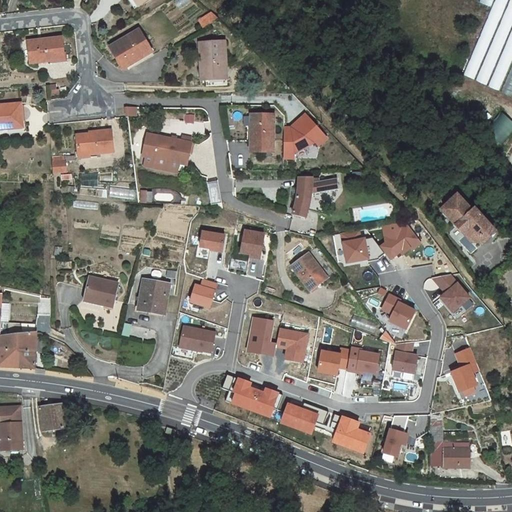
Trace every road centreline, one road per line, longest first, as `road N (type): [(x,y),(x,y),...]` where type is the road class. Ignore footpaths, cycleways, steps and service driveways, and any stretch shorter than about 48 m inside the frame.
road 1 (track): [(511,331),(436,229),(215,0)]
road 2 (residential): [(0,23),(81,22),(86,102),(209,104),(225,194),(280,221)]
road 3 (secondary): [(511,496),(383,488),(174,412)]
road 4 (residential): [(227,369),(354,414),(422,406),(437,333),(408,277)]
road 5 (secondary): [(174,412),(0,377)]
